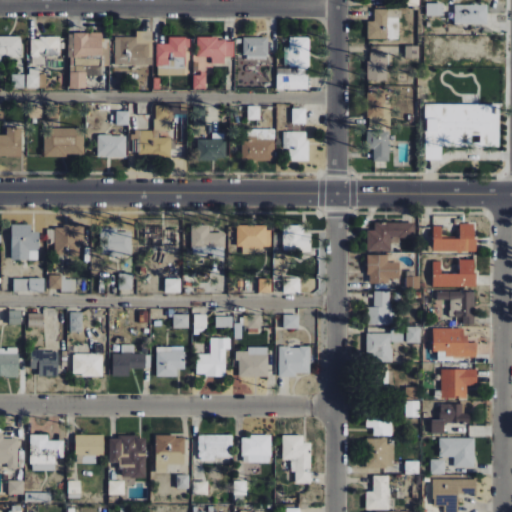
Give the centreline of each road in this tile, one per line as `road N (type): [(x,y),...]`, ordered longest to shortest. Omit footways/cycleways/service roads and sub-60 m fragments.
road 1 (residential): [(337,511),(339,0)]
road 2 (tertiary): [(0,189),(511,190)]
road 3 (residential): [(0,0),(340,5)]
road 4 (residential): [(337,407),(0,408)]
road 5 (residential): [(504,190),(505,511)]
